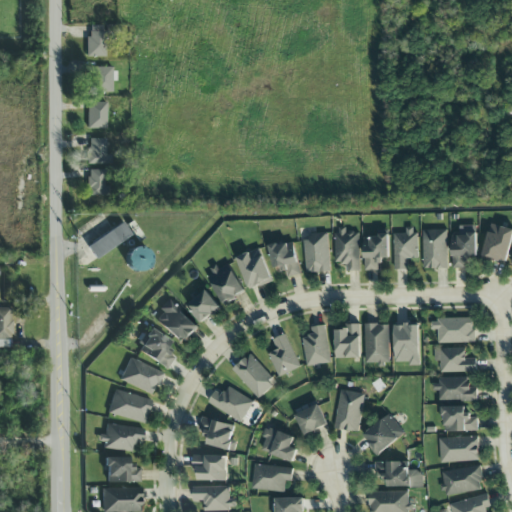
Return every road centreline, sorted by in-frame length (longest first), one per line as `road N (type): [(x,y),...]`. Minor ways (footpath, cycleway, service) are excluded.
road 1 (tertiary): [(59,0),(60,511)]
road 2 (residential): [(498,296),(301,303),(240,327),(191,375),(170,449),(167,511)]
road 3 (residential): [(511,480),(498,296)]
